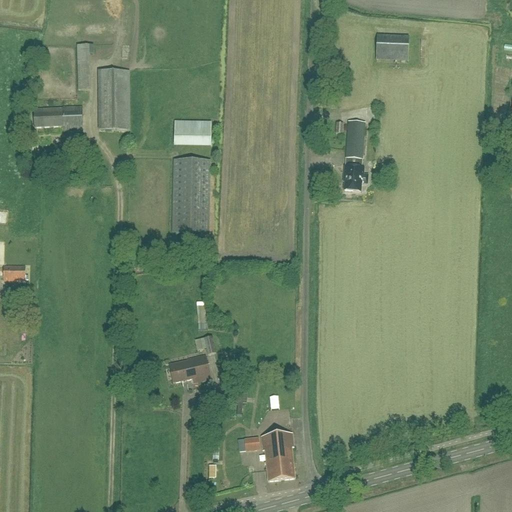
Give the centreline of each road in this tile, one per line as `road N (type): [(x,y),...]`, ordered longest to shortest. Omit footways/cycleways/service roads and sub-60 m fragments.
road 1 (track): [(316,494),(303,414),(313,0)]
road 2 (secondary): [(253,511),(511,441)]
